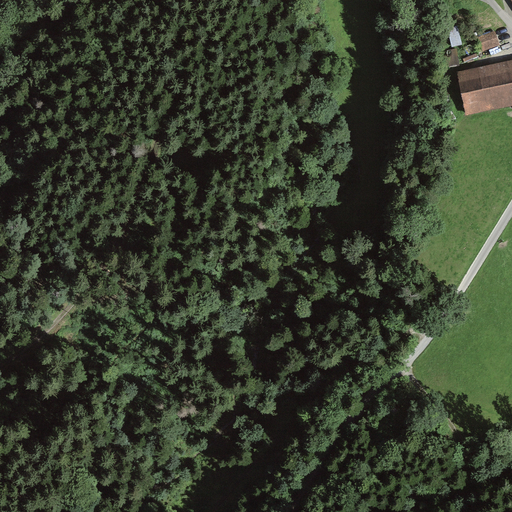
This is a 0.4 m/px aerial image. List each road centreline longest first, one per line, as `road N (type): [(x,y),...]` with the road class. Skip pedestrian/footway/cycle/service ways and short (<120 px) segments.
road 1 (track): [(291,511),(375,392),(420,348)]
road 2 (unclassified): [(420,348),(511,208)]
